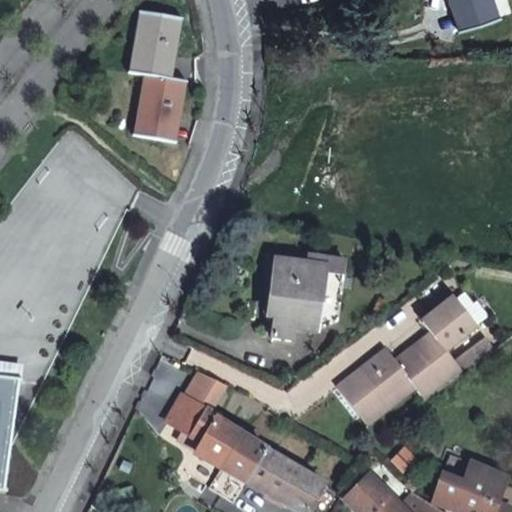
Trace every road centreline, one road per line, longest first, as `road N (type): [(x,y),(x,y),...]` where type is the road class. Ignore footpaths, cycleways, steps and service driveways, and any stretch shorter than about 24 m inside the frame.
road 1 (residential): [(219,0),(228,35),(224,128),(48,511)]
road 2 (unknown): [(141,312),(286,390),(435,274)]
